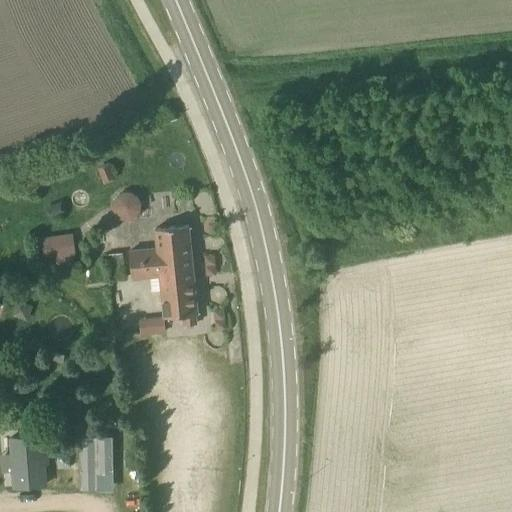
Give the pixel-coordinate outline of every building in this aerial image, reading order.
[(109,161),(97,165),(104,183),(116,179),(109,161)] [(112,205),(112,206),(112,207),(112,209),(113,210),(113,211),(114,212),(114,214),(115,215),(116,216),(117,217),(118,218),(119,218),(120,219),(121,220),(122,220),(123,220),(125,221),(126,221),(127,221),(128,221),(130,221),(131,220),(132,220),(133,219),(134,219),(135,218),(137,217),(137,216),(138,215),(139,214),(140,213),(140,212),(141,211),(141,210),(141,209),(142,207),(142,206),(142,205),(141,203),(141,202),(141,201),(140,199),(139,198),(139,197),(138,196),(137,195),(136,194),(135,193),(134,193),(132,192),(131,192),(130,192),(129,191),(128,191),(126,191),(125,191),(124,192),(123,192),(121,192),(120,193),(119,193),(118,194),(117,195),(116,196),(115,197),(115,198),(114,199),(113,200),(113,201),(113,202),(112,204),(112,205)] [(61,200),(44,208),(49,220),(67,212),(61,200)] [(185,324),(196,323),(195,314),(197,314),(188,225),(155,228),(157,248),(130,251),(132,278),(160,275),(165,317),(184,315),(185,324)] [(34,260),(73,258),(71,233),(32,235),(34,260)] [(17,300),(12,315),(28,320),(33,305),(17,300)] [(139,334),(164,330),(162,314),(137,317),(139,334)] [(46,484),(42,435),(10,438),(14,487),(46,484)]
